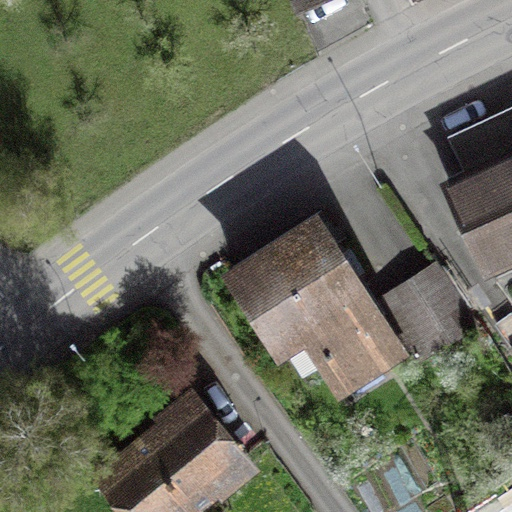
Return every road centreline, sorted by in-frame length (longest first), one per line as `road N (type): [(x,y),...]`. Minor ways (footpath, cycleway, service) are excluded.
road 1 (secondary): [(511,20),(362,96),(142,237)]
road 2 (residential): [(142,237),(335,511)]
road 3 (secondary): [(142,237),(23,332)]
